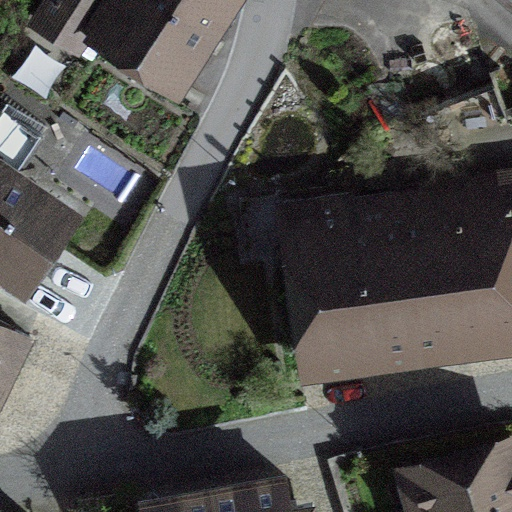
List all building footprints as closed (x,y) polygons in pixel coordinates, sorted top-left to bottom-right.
[(258,6),(247,0),(58,0),(37,35),(90,67),(102,48),(197,105),(258,6)] [(465,27),(454,22),(445,23),(438,28),(432,38),(433,50),(441,58),(456,62),(466,56),(471,48),(471,37),(465,27)] [(460,66),(458,70),(458,74),(459,78),(461,82),(464,84),(469,86),(473,86),(477,84),(481,82),(483,78),(484,74),(484,69),(482,65),(479,62),(475,60),(471,59),(466,60),(463,62),(460,66)] [(511,60),(489,68),(507,118),(511,116),(511,60)] [(443,66),(432,62),(422,63),(415,67),(410,78),(411,90),(418,98),(433,101),(444,95),(449,88),(449,76),(443,66)] [(0,165),(0,278),(42,307),(95,229),(0,165)] [(511,169),(447,179),(452,214),(338,230),(333,194),(278,202),(284,241),(303,238),(318,352),(483,329),(511,325),(511,169)] [(0,356),(9,339),(0,333),(0,356)] [(511,511),(511,440),(408,465),(419,511),(511,511)] [(150,511),(295,511),(288,473),(148,500),(150,511)]
